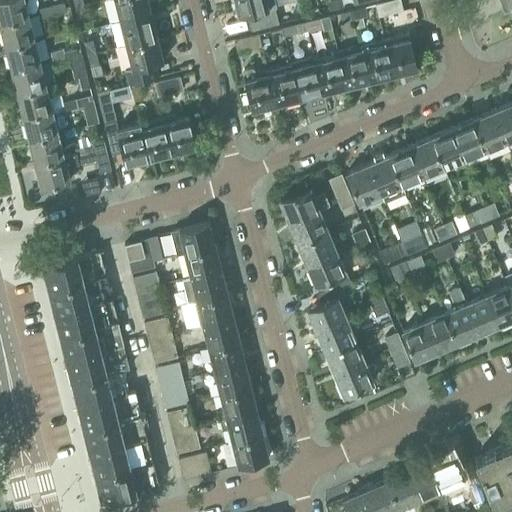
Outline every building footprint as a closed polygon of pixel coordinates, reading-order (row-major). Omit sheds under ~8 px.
[(0,0),(0,22),(29,15),(30,14),(29,11),(28,12),(25,0),(0,0)] [(116,0),(121,18),(151,11),(148,0),(147,1),(146,0),(116,0)] [(235,0),(236,0),(237,3),(238,10),(239,10),(240,13),(238,13),(239,14),(249,12),(253,28),(279,21),(274,0),(235,0)] [(344,0),(332,0),(328,1),(330,8),(345,4),(344,0)] [(401,0),(386,0),(376,3),(379,15),(403,9),(403,10),(404,10),(401,0)] [(511,0),(500,0),(502,3),(505,10),(511,7),(511,0)] [(64,1),(52,3),(54,12),(66,10),(64,1)] [(54,12),(52,3),(39,7),(41,15),(54,12)] [(84,3),(75,5),(78,17),(87,15),(84,3)] [(365,6),(352,9),(355,17),(367,14),(365,6)] [(355,17),(352,9),(340,12),(342,20),(355,17)] [(121,18),(127,42),(157,34),(157,33),(156,34),(153,21),(154,21),(151,11),(121,18)] [(4,43),(5,46),(36,38),(35,34),(34,34),(29,15),(0,22),(0,23),(5,43),(4,43)] [(329,15),(321,17),(324,29),(332,27),(329,15)] [(296,31),(294,23),(281,26),(283,35),(296,31)] [(409,31),(386,37),(394,72),(418,66),(409,31)] [(235,38),(238,51),(262,45),(259,32),(235,38)] [(157,34),(127,42),(132,65),(125,67),(128,82),(159,74),(156,60),(163,58),(160,47),(159,48),(156,36),(157,36),(157,34)] [(84,39),(87,51),(96,49),(92,37),(84,39)] [(386,37),(361,43),(370,78),(394,72),(386,37)] [(10,66),(11,69),(41,61),(40,61),(42,61),(41,58),(40,58),(35,39),(36,38),(5,46),(6,46),(11,66),(10,66)] [(268,38),(261,40),(263,49),(271,47),(268,38)] [(361,43),(338,49),(347,84),(370,78),(361,43)] [(63,47),(50,50),(53,62),(66,59),(63,50),(63,47)] [(63,50),(66,59),(69,58),(74,77),(79,75),(87,73),(81,50),(77,51),(76,47),(63,50)] [(96,49),(87,51),(90,65),(99,62),(96,49)] [(326,52),(314,55),(323,90),(347,84),(338,49),(337,49),(339,54),(327,57),(326,52)] [(314,55),(291,61),(300,96),(323,90),(314,55)] [(16,90),(17,92),(47,85),(46,84),(48,84),(47,81),(46,81),(41,61),(11,69),(11,70),(12,69),(17,90),(16,90)] [(291,61),(267,67),(276,102),(300,96),(291,61)] [(276,102),(267,67),(254,70),(254,68),(251,66),(244,68),(243,71),(252,108),(276,102)] [(87,73),(79,75),(82,88),(90,86),(87,73)] [(155,80),(158,93),(182,87),(179,74),(155,80)] [(142,97),(139,84),(131,86),(134,99),(142,97)] [(22,113),(23,115),(53,108),(52,104),(53,104),(52,103),(51,103),(47,85),(17,92),(17,93),(18,93),(23,113),(22,113)] [(109,92),(98,95),(113,154),(123,151),(117,127),(118,127),(109,92)] [(75,96),(78,105),(82,104),(87,123),(99,120),(93,97),(89,97),(87,93),(75,96)] [(65,108),(78,105),(75,96),(63,99),(65,108)] [(511,100),(494,108),(506,138),(511,135),(511,100)] [(28,137),(29,139),(59,131),(58,131),(60,131),(59,127),(58,127),(53,108),(23,115),(23,116),(24,116),(29,136),(28,137)] [(494,108),(473,117),(486,147),(506,138),(494,108)] [(176,113),(164,115),(173,151),(197,145),(190,114),(177,117),(176,113)] [(164,115),(141,121),(149,156),(173,151),(164,115)] [(473,117),(452,126),(465,156),(486,147),(473,117)] [(149,156),(141,121),(118,127),(117,127),(123,151),(125,162),(149,156)] [(452,126),(431,134),(444,165),(465,156),(452,126)] [(34,159),(35,162),(64,154),(59,131),(29,139),(29,140),(30,140),(35,159),(34,159)] [(431,134),(410,143),(423,173),(444,165),(431,134)] [(64,154),(35,162),(35,163),(40,182),(40,183),(41,186),(72,178),(71,174),(69,174),(67,164),(96,157),(100,170),(111,167),(104,139),(87,144),(89,152),(77,155),(76,151),(64,154)] [(410,143),(389,152),(402,182),(423,173),(410,143)] [(75,147),(76,151),(77,155),(89,152),(87,144),(75,147)] [(368,161),(381,191),(385,200),(406,191),(402,182),(389,152),(368,161)] [(360,200),(381,191),(368,161),(347,170),(360,200)] [(329,177),(338,198),(350,193),(341,172),(329,177)] [(97,176),(81,179),(85,195),(101,191),(97,176)] [(310,185),(280,198),(289,219),(319,207),(330,202),(324,189),(314,193),(310,185)] [(350,193),(338,198),(342,207),(353,202),(350,193)] [(492,201),(485,204),(489,216),(497,213),(492,201)] [(485,204),(464,213),(468,225),(489,216),(485,204)] [(289,219),(298,240),(328,227),(319,207),(289,219)] [(451,219),(443,222),(447,234),(456,230),(451,219)] [(178,253),(185,252),(216,244),(210,220),(172,229),(178,253)] [(447,234),(443,222),(434,226),(439,237),(447,234)] [(491,222),(482,226),(487,237),(496,234),(491,222)] [(420,227),(426,243),(435,239),(429,223),(420,227)] [(487,237),(482,226),(474,230),(478,241),(487,237)] [(298,240),(307,261),(337,248),(328,227),(298,240)] [(352,232),(356,240),(367,235),(364,227),(352,232)] [(367,235),(356,240),(359,249),(371,244),(367,235)] [(409,236),(401,239),(406,251),(414,248),(409,236)] [(145,254),(129,258),(132,270),(154,264),(147,237),(141,238),(145,254)] [(125,242),(129,258),(145,254),(141,238),(125,242)] [(406,251),(401,239),(379,248),(384,260),(406,251)] [(449,240),(441,243),(446,255),(454,252),(449,240)] [(446,255),(441,243),(432,247),(437,259),(446,255)] [(185,252),(191,275),(222,267),(216,244),(185,252)] [(43,262),(49,286),(105,272),(104,267),(108,266),(104,247),(92,250),(43,262)] [(326,278),(330,287),(341,282),(350,279),(337,248),(307,261),(316,282),(326,278)] [(420,252),(399,261),(404,273),(425,264),(420,252)] [(404,273),(399,261),(391,265),(396,277),(404,273)] [(189,301),(197,299),(228,291),(222,267),(191,275),(183,277),(189,301)] [(155,269),(145,272),(147,281),(158,278),(155,269)] [(49,286),(55,310),(111,295),(105,272),(49,286)] [(147,281),(145,272),(132,275),(133,280),(134,280),(135,283),(134,283),(135,284),(138,295),(137,295),(138,300),(139,300),(140,303),(139,303),(142,315),(155,312),(152,304),(163,301),(158,278),(147,281)] [(308,307),(317,329),(347,316),(339,295),(345,292),(341,282),(330,287),(319,292),(323,301),(308,307)] [(511,293),(507,283),(487,292),(499,322),(511,316),(511,293)] [(456,305),(445,310),(458,340),(479,331),(466,301),(459,285),(449,289),(456,305)] [(228,291),(197,299),(203,322),(233,314),(231,304),(234,304),(230,291),(228,291)] [(369,298),(372,306),(384,300),(381,292),(369,298)] [(487,292),(466,301),(479,331),(499,322),(487,292)] [(55,310),(61,333),(117,319),(111,295),(55,310)] [(384,300),(372,306),(376,314),(388,309),(384,300)] [(165,310),(163,301),(152,304),(155,312),(165,310)] [(445,310),(424,318),(437,349),(458,340),(445,310)] [(203,322),(209,346),(239,338),(233,314),(203,322)] [(167,315),(156,317),(158,326),(169,323),(167,315)] [(317,329),(326,350),(356,337),(347,316),(317,329)] [(146,329),(147,329),(158,326),(156,317),(143,321),(145,325),(146,325),(147,328),(146,329)] [(437,349),(424,318),(403,328),(415,358),(437,349)] [(61,333),(67,356),(123,342),(117,319),(61,333)] [(148,340),(149,341),(172,335),(169,323),(158,326),(147,329),(150,340),(148,340)] [(386,335),(389,343),(401,338),(397,330),(386,335)] [(150,341),(152,352),(164,349),(175,346),(172,335),(149,341),(150,341)] [(326,350),(334,371),(365,358),(356,337),(326,350)] [(209,346),(215,369),(245,361),(239,338),(209,346)] [(401,338),(389,343),(398,365),(410,360),(401,338)] [(67,356),(72,380),(129,365),(123,342),(67,356)] [(175,346),(164,349),(166,357),(177,354),(175,346)] [(164,349),(152,352),(151,352),(152,353),(153,353),(154,355),(152,356),(154,361),(166,357),(164,349)] [(365,358),(334,371),(343,392),(374,379),(365,358)] [(158,375),(161,385),(183,380),(178,359),(167,362),(169,371),(158,374),(158,375)] [(215,369),(221,393),(251,385),(245,361),(215,369)] [(157,375),(158,375),(158,374),(169,371),(167,362),(155,365),(156,370),(157,370),(158,374),(157,374),(157,375)] [(72,380),(78,403),(127,390),(121,368),(129,366),(129,365),(72,380)] [(161,387),(164,397),(175,394),(177,403),(188,400),(183,380),(161,385),(160,385),(160,387),(161,387)] [(217,408),(220,418),(257,408),(251,385),(221,393),(224,406),(217,408)] [(78,403),(84,426),(141,412),(135,388),(127,390),(78,403)] [(175,394),(164,397),(163,397),(163,399),(164,398),(165,402),(164,402),(165,406),(177,403),(175,394)] [(171,430),(171,431),(195,425),(189,404),(179,407),(181,416),(170,419),(172,430),(171,430)] [(169,415),(170,419),(181,416),(179,407),(166,410),(167,415),(169,415)] [(229,425),(232,440),(263,432),(257,408),(220,418),(222,427),(229,425)] [(84,426),(90,449),(147,435),(141,412),(84,426)] [(173,432),(176,442),(186,439),(189,448),(200,445),(195,425),(171,431),(171,432),(173,432)] [(263,432),(232,440),(238,463),(269,456),(263,432)] [(90,449),(96,473),(153,458),(147,435),(90,449)] [(186,439),(176,442),(174,442),(177,451),(189,448),(186,439)] [(502,443),(511,467),(511,439),(511,440),(511,442),(504,446),(502,443)] [(511,493),(511,467),(502,443),(501,444),(485,451),(486,453),(478,457),(476,454),(475,455),(494,501),(511,493)] [(180,464),(181,465),(184,476),(183,476),(210,470),(205,449),(190,453),(192,461),(180,464)] [(453,450),(431,459),(443,487),(464,478),(474,501),(486,496),(470,460),(459,464),(453,450)] [(180,465),(181,465),(180,464),(192,461),(190,453),(178,456),(180,465)] [(153,458),(96,473),(102,497),(150,485),(159,483),(153,458)] [(431,459),(409,468),(421,496),(443,487),(431,459)] [(409,468),(387,477),(399,505),(421,496),(409,468)] [(387,477),(366,487),(376,511),(382,511),(399,505),(387,477)] [(376,511),(366,487),(343,496),(350,511),(376,511)]
